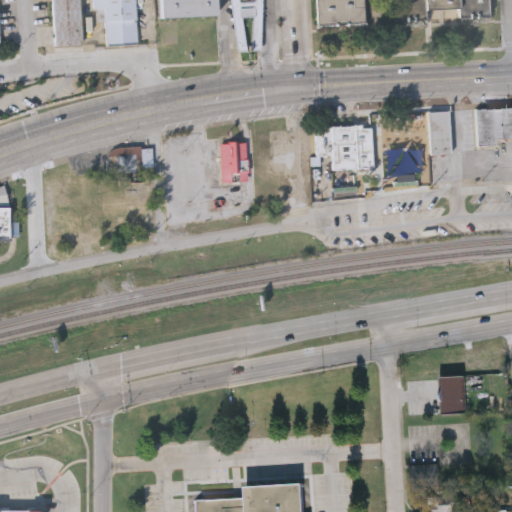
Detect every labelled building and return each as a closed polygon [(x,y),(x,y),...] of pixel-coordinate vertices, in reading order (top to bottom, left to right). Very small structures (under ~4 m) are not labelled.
[(52,0),(79,0),(81,44),(53,45),(52,0)] [(93,0),(95,24),(106,23),(108,47),(139,44),(135,0),(93,0)] [(159,0),(161,20),(215,16),(214,0),(159,0)] [(232,0),(239,51),(246,53),(247,49),(242,18),(254,18),(252,52),(258,52),(262,47),(263,4),(262,0),(232,0)] [(316,0),(318,26),(367,23),(365,0),(316,0)] [(488,0),(489,17),(459,18),(458,8),(426,10),(427,21),(394,22),(393,0),(488,0)] [(43,104),(81,103),(81,96),(95,96),(95,77),(43,77),(43,104)] [(0,106),(18,107),(18,89),(0,89),(0,106)] [(475,111),(511,108),(511,138),(499,140),(499,147),(478,148),(475,111)] [(427,113),(449,112),(452,157),(430,158),(427,113)] [(389,124),(424,122),(425,138),(420,138),(421,169),(397,171),(395,140),(390,140),(389,124)] [(315,130),(361,126),(362,130),(371,130),(373,169),(333,172),(332,158),(317,159),(315,130)] [(220,182),(219,143),(246,142),(247,181),(220,182)] [(143,147),(143,172),(105,172),(105,147),(143,147)] [(0,203),(0,204),(0,243),(11,243),(11,190),(0,190),(0,203)] [(441,414),(441,376),(466,376),(466,414),(441,414)] [(411,491),(410,465),(440,465),(440,491),(411,491)] [(245,497),(244,485),(303,483),(304,511),(189,511),(189,500),(238,497),(245,497)] [(461,496),(461,511),(432,511),(432,496),(461,496)]
